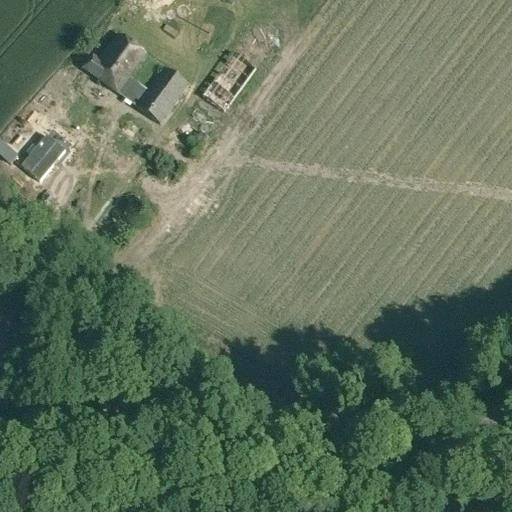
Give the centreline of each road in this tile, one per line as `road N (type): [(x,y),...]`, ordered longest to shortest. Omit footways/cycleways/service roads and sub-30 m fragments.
road 1 (track): [(285,453),(0,184)]
road 2 (tertiary): [(0,508),(328,444)]
road 3 (tertiary): [(328,444),(511,409)]
